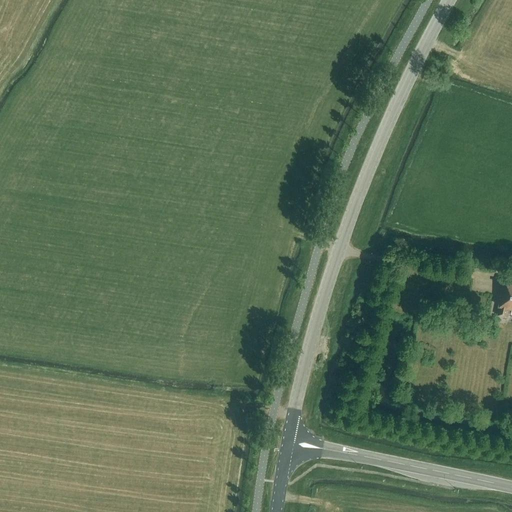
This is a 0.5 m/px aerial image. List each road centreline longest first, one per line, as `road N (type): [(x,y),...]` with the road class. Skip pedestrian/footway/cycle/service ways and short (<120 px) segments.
road 1 (tertiary): [(289,435),(351,214),(449,0)]
road 2 (secondary): [(511,487),(341,452)]
